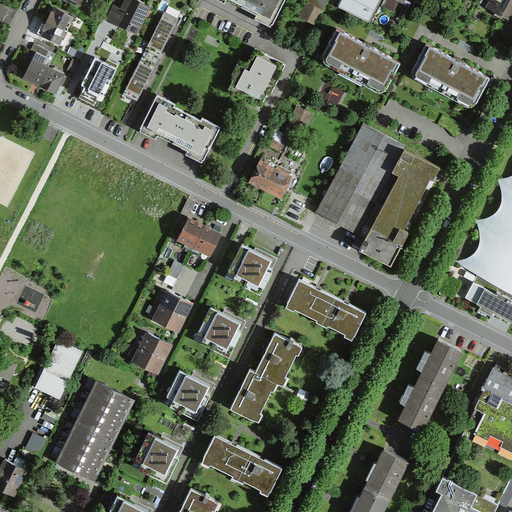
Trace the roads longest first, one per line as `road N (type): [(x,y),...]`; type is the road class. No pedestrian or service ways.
road 1 (residential): [(408,292),(0,84)]
road 2 (tertiary): [(408,292),(290,511)]
road 3 (tertiary): [(511,95),(408,292)]
